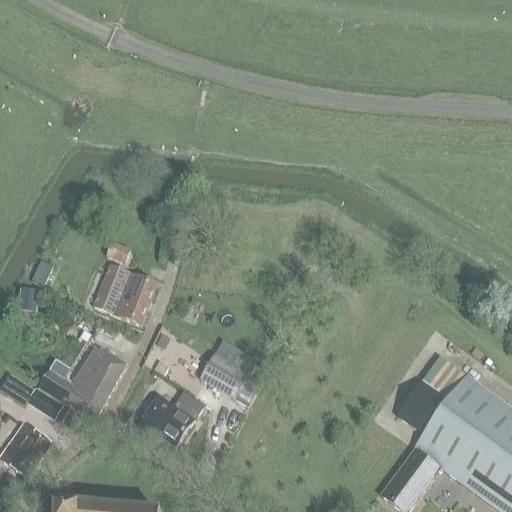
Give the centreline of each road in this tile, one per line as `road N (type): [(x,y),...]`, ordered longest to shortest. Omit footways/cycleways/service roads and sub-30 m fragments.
road 1 (unclassified): [(511,113),(290,92),(112,37)]
road 2 (residential): [(113,425),(116,400),(165,300),(176,252)]
road 3 (residential): [(239,511),(113,425)]
road 4 (residential): [(20,511),(48,477),(113,425)]
